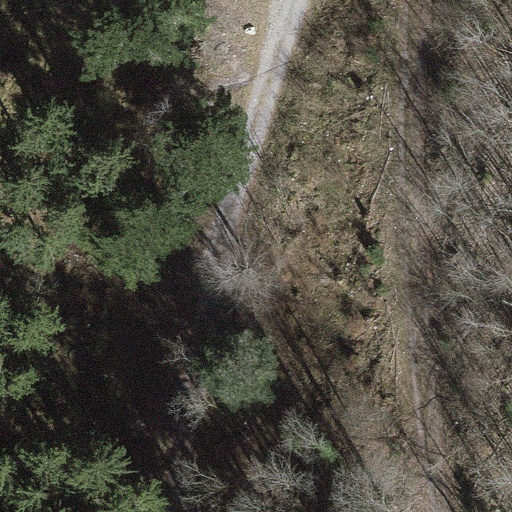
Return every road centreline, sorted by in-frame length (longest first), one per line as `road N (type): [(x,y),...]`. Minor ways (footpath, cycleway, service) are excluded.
road 1 (track): [(166,511),(223,211),(288,0)]
road 2 (track): [(440,511),(407,319),(411,0)]
